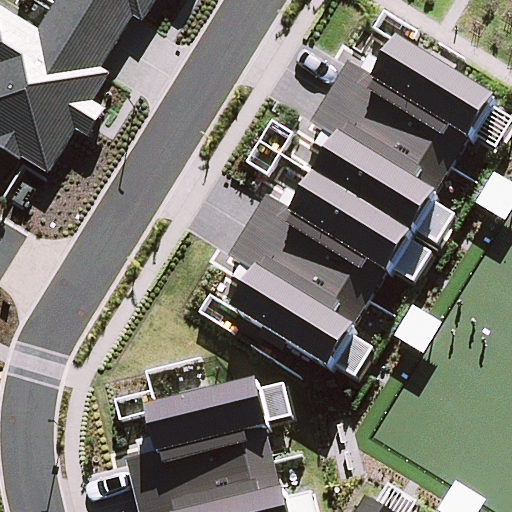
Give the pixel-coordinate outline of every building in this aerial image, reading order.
[(477,145),(500,108),(406,50),(383,88),(355,70),(336,100),(459,175),(477,145)] [(318,130),(346,148),(323,185),(417,243),(440,205),(459,175),(336,100),(318,130)] [(394,280),(417,243),(323,185),(300,222),(272,205),(253,235),(375,310),(394,280)] [(235,265),(263,282),(240,320),(334,378),(357,340),(375,310),(253,235),(235,265)] [(273,435),(263,392),(156,418),(166,461),(134,468),(142,503),(282,469),(273,435)] [(144,511),(292,511),(290,503),(282,469),(142,503),(144,511)]
